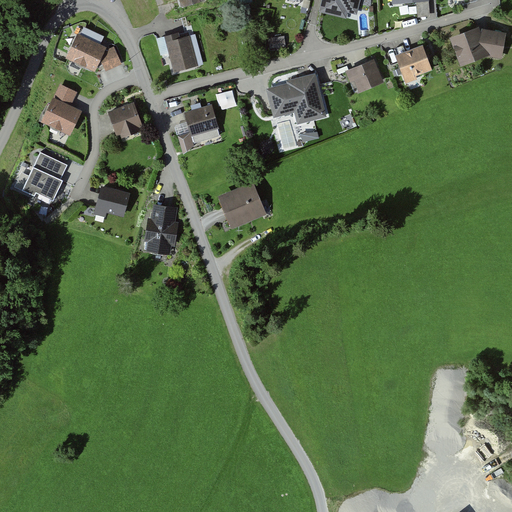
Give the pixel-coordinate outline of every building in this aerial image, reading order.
[(203,0),(178,0),(182,10),(205,3),(203,0)] [(361,0),(322,0),(319,13),(347,20),(348,14),(358,16),(361,0)] [(429,2),(417,3),(418,19),(430,17),(429,2)] [(80,37),(78,36),(66,61),(95,75),(101,63),(106,74),(122,66),(114,49),(106,53),(107,50),(101,47),(104,39),(84,29),(80,37)] [(479,29),(450,40),(461,68),(488,57),(501,60),(505,35),(480,31),(479,29)] [(189,32),(165,39),(174,74),(199,68),(189,32)] [(285,37),(268,39),(269,49),(286,47),(285,37)] [(423,47),(395,58),(405,85),(418,81),(417,78),(432,72),(423,47)] [(374,61),(345,73),(350,84),(355,82),(360,94),(384,84),(374,61)] [(287,85),(265,90),(273,120),(294,115),(297,127),(328,119),(316,75),(286,82),(287,85)] [(78,94),(60,85),(41,124),(71,138),(83,113),(71,107),(78,94)] [(134,104),(108,114),(117,137),(121,135),(123,139),(141,132),(140,129),(143,128),(134,104)] [(212,106),(184,114),(190,135),(191,138),(219,130),(212,106)] [(303,132),(303,141),(319,141),(319,133),(303,132)] [(191,138),(190,135),(178,138),(183,156),(194,147),(191,138)] [(67,166),(41,154),(23,193),(34,198),(35,195),(53,203),(62,183),(60,182),(67,166)] [(254,184),(218,199),(232,231),(267,216),(254,184)] [(130,195),(101,188),(93,216),(106,219),(107,214),(124,219),(130,195)] [(178,208),(153,204),(151,220),(148,219),(144,242),(149,243),(147,252),(169,256),(171,246),(175,247),(179,223),(176,223),(178,208)]
